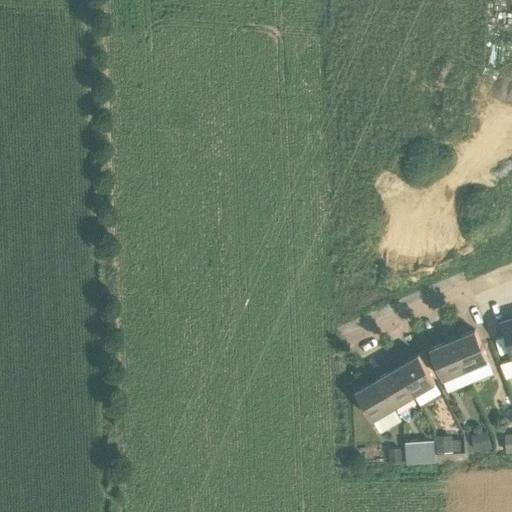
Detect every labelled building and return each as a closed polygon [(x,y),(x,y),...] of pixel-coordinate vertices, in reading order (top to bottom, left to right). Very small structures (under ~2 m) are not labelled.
[(511,315),(500,319),(511,357),(511,315)] [(476,329),(453,339),(466,369),(489,360),(476,329)] [(466,369),(453,339),(431,348),(443,379),(466,369)] [(419,353),(398,366),(415,394),(436,382),(419,353)] [(415,394),(398,366),(377,378),(394,407),(415,394)] [(377,378),(357,391),(373,419),(394,407),(377,378)] [(471,435),(476,451),(492,447),(488,430),(471,435)] [(460,439),(451,440),(452,452),(461,451),(460,439)] [(434,440),(406,442),(407,460),(435,458),(434,440)] [(451,440),(438,440),(438,452),(452,452),(451,440)] [(389,448),(390,461),(402,460),(402,447),(389,448)]
